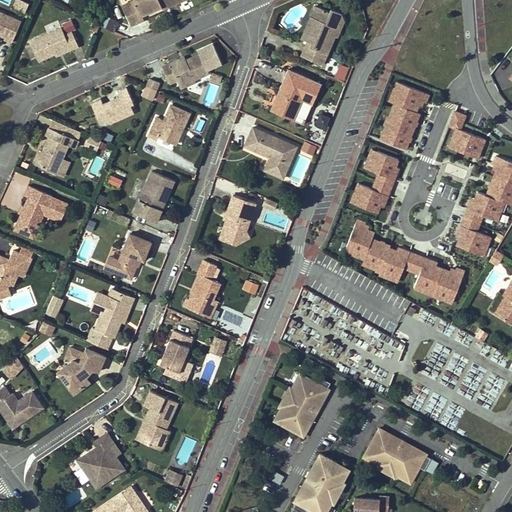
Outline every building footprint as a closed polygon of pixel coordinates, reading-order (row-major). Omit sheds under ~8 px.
[(160,2),(165,0),(134,0),(135,0),(122,6),(131,25),(144,19),(142,14),(161,5),(162,5),(160,2)] [(163,8),(181,0),(165,0),(160,2),(162,5),(161,5),(163,8)] [(323,64),(335,35),(337,36),(344,21),(341,13),(331,8),(329,11),(315,5),(311,15),(311,16),(317,19),(310,36),(315,38),(313,42),(308,40),(307,41),(301,55),(323,64)] [(12,42),(21,21),(0,11),(0,34),(5,37),(4,39),(12,42)] [(115,31),(120,21),(105,14),(101,24),(115,31)] [(310,36),(317,19),(311,16),(301,38),(307,41),(308,40),(313,42),(315,38),(310,36)] [(79,46),(72,31),(65,34),(61,27),(30,41),(39,61),(55,53),(56,53),(55,52),(60,50),(61,51),(69,47),(71,49),(79,46)] [(56,56),(71,49),(69,47),(61,51),(60,50),(55,52),(56,53),(55,53),(56,56)] [(194,79),(209,73),(200,53),(186,60),(181,62),(180,58),(162,66),(170,83),(177,80),(178,82),(193,76),(194,79)] [(338,64),(330,61),(326,72),(334,75),(338,64)] [(345,80),(349,65),(339,62),(335,77),(345,80)] [(312,104),(321,83),(288,69),(276,97),(279,99),(277,104),(274,103),(271,109),(294,119),(302,99),(312,104)] [(181,88),(195,81),(194,79),(193,76),(178,82),(181,88)] [(157,89),(160,82),(149,78),(147,84),(157,89)] [(379,137),(408,147),(421,111),(428,90),(395,79),(388,100),(391,101),(379,137)] [(152,98),(156,89),(147,86),(143,94),(152,98)] [(110,122),(134,112),(130,104),(133,102),(126,87),(118,91),(121,96),(103,104),(101,98),(91,103),(98,117),(110,122)] [(173,143),(180,128),(182,129),(190,113),(171,104),(164,120),(157,117),(148,135),(156,139),(158,136),(173,143)] [(480,155),(486,134),(462,127),(467,112),(453,108),(448,125),(453,127),(448,145),(480,155)] [(191,133),(206,137),(211,115),(197,111),(191,133)] [(326,126),(331,115),(320,111),(315,122),(326,126)] [(79,139),(49,127),(46,134),(49,135),(42,152),(37,164),(63,176),(69,161),(62,159),(69,144),(75,147),(79,139)] [(287,151),(290,143),(253,127),(245,145),(270,157),(272,157),(270,162),(268,161),(264,169),(276,175),(279,168),(286,171),(293,154),(287,151)] [(176,144),(182,129),(180,128),(173,143),(176,144)] [(100,141),(90,136),(88,141),(98,146),(100,141)] [(98,146),(88,141),(86,145),(96,150),(98,146)] [(313,154),(316,146),(305,141),(302,150),(313,154)] [(293,154),(297,146),(290,143),(287,151),(293,154)] [(372,185),(356,180),(350,202),(384,211),(401,155),(369,146),(363,166),(377,170),(372,185)] [(42,152),(39,150),(33,163),(37,164),(42,152)] [(511,203),(511,159),(496,154),(484,191),(473,187),(456,235),(458,236),(455,244),(485,254),(492,234),(478,229),(483,214),(499,220),(505,201),(511,203)] [(98,176),(103,157),(93,155),(89,173),(98,176)] [(465,176),(467,163),(446,160),(444,173),(465,176)] [(283,178),(286,171),(279,168),(276,175),(283,178)] [(156,222),(174,180),(152,170),(134,212),(156,222)] [(107,180),(119,185),(122,177),(110,172),(107,180)] [(63,215),(68,203),(51,196),(52,195),(29,185),(24,195),(28,197),(21,214),(25,215),(21,224),(36,230),(44,213),(54,218),(56,212),(63,215)] [(105,205),(108,198),(100,194),(97,201),(105,205)] [(246,230),(256,202),(233,194),(226,213),(230,214),(228,220),(226,220),(222,232),(231,235),(235,243),(234,243),(235,244),(249,237),(246,230)] [(103,217),(106,210),(98,207),(95,213),(103,217)] [(61,221),(63,215),(56,212),(54,218),(61,221)] [(21,224),(25,215),(21,214),(14,229),(33,237),(36,230),(21,224)] [(412,288),(453,302),(465,268),(372,237),(375,229),(367,226),(368,220),(356,216),(344,251),(364,258),(361,266),(399,279),(403,267),(418,272),(412,288)] [(88,218),(86,227),(93,229),(95,220),(88,218)] [(235,243),(231,235),(222,232),(219,238),(234,243),(235,243)] [(144,260),(151,241),(130,233),(114,271),(131,278),(137,265),(139,258),(141,259),(144,260)] [(30,257),(33,251),(23,247),(20,253),(30,257)] [(494,248),(490,259),(499,263),(503,251),(494,248)] [(9,278),(12,271),(18,274),(23,276),(31,258),(30,257),(20,253),(13,250),(9,258),(8,261),(0,263),(0,287),(11,283),(9,278)] [(0,263),(8,261),(9,258),(0,254),(0,263)] [(216,266),(216,265),(204,259),(198,273),(211,278),(216,266)] [(58,270),(61,264),(54,262),(52,267),(58,270)] [(13,285),(18,274),(12,271),(9,278),(11,283),(13,285)] [(214,298),(221,282),(211,278),(198,273),(200,274),(194,289),(196,290),(195,293),(192,292),(189,299),(187,298),(184,306),(206,315),(214,298)] [(494,313),(511,323),(511,322),(511,279),(503,294),(505,295),(494,313)] [(255,293),(258,284),(247,280),(243,288),(255,293)] [(114,298),(117,291),(112,289),(109,296),(114,298)] [(114,336),(121,320),(127,304),(130,306),(134,298),(117,291),(114,298),(109,296),(95,329),(114,336)] [(59,308),(63,299),(53,295),(50,304),(59,308)] [(211,317),(218,300),(214,298),(206,315),(211,317)] [(397,361),(406,343),(333,303),(328,311),(337,315),(334,320),(315,310),(309,319),(373,354),(375,350),(397,361)] [(56,315),(59,308),(50,304),(46,311),(56,315)] [(124,322),(130,306),(127,304),(121,320),(124,322)] [(42,319),(38,330),(51,336),(55,324),(42,319)] [(480,328),(475,336),(483,341),(488,333),(480,328)] [(194,363),(184,359),(193,337),(173,330),(160,363),(167,366),(164,373),(186,382),(194,363)] [(25,342),(30,336),(25,333),(21,339),(25,342)] [(220,354),(224,345),(219,344),(220,341),(215,339),(211,350),(220,354)] [(98,371),(105,356),(86,348),(84,353),(70,347),(66,357),(72,360),(72,361),(67,372),(64,373),(64,377),(70,384),(70,387),(74,393),(89,381),(86,378),(85,376),(88,367),(94,369),(98,371)] [(16,354),(3,366),(11,376),(24,364),(16,354)] [(67,372),(72,361),(58,371),(70,387),(70,384),(64,377),(64,373),(67,372)] [(86,378),(94,369),(88,367),(85,376),(86,378)] [(305,436),(330,385),(297,369),(271,420),(305,436)] [(21,422),(43,407),(32,391),(18,400),(13,392),(10,394),(4,385),(0,388),(0,408),(8,419),(11,417),(19,419),(21,422)] [(166,428),(178,402),(151,390),(144,405),(150,407),(146,417),(148,418),(146,423),(143,422),(139,431),(146,435),(143,442),(154,446),(158,438),(162,436),(166,428)] [(13,427),(21,422),(19,419),(11,417),(8,419),(13,427)] [(360,458),(412,483),(428,449),(376,424),(360,458)] [(162,450),(171,430),(166,428),(162,436),(158,438),(154,446),(162,450)] [(143,442),(146,435),(139,431),(136,439),(143,442)] [(125,468),(109,446),(114,443),(107,432),(94,441),(97,446),(99,449),(94,452),(90,451),(88,458),(80,464),(96,487),(125,468)] [(185,437),(179,453),(190,456),(195,440),(185,437)] [(319,511),(327,511),(352,464),(318,447),(293,499),(319,511)] [(80,464),(88,458),(90,451),(77,459),(80,464)] [(422,468),(433,471),(437,459),(426,455),(422,468)] [(268,477),(280,482),(284,474),(272,468),(268,477)] [(179,480),(182,475),(170,470),(168,475),(179,480)] [(177,485),(179,480),(168,475),(166,480),(177,485)] [(148,511),(131,485),(93,511),(125,511),(128,511),(148,511)] [(180,496),(183,490),(176,486),(173,493),(180,496)] [(391,508),(388,508),(389,496),(379,496),(379,498),(355,497),(353,511),(378,511),(379,511),(381,511),(388,511),(391,511),(391,508)] [(304,511),(306,504),(295,501),(292,508),(304,511)]
